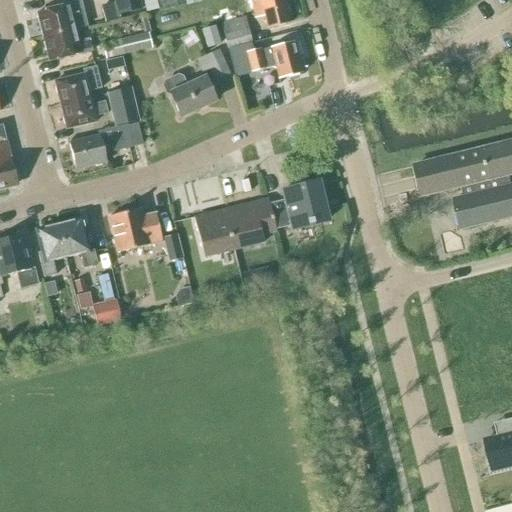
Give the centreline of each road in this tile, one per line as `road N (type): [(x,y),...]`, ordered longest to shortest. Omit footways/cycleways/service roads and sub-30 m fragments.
road 1 (residential): [(54,206),(341,103)]
road 2 (residential): [(439,511),(384,290)]
road 3 (residential): [(54,206),(1,0)]
road 4 (residential): [(384,290),(341,103)]
road 5 (residential): [(384,290),(511,259)]
